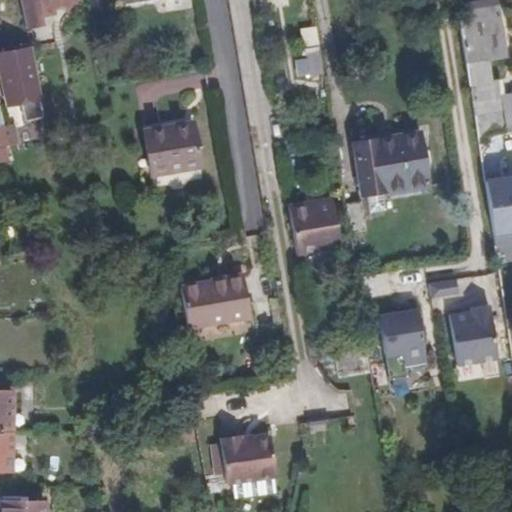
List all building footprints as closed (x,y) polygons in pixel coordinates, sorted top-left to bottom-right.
[(20,0),(26,29),(45,26),(43,16),(58,13),(56,4),(55,0),(20,0)] [(68,12),(83,10),(81,0),(65,0),(66,2),(68,12)] [(470,24),(461,27),(476,119),(478,136),(506,131),(504,114),(505,113),(501,84),(491,85),(488,61),(506,60),(498,10),(469,13),(470,24)] [(301,32),(309,81),(325,78),(316,29),(301,32)] [(21,125),(44,121),(29,52),(0,57),(0,81),(5,107),(17,105),(21,125)] [(504,114),(506,131),(511,130),(511,96),(503,97),(505,113),(504,114)] [(150,177),(200,167),(193,124),(142,133),(150,177)] [(0,147),(9,145),(4,126),(0,126),(0,147)] [(363,193),(429,181),(420,130),(355,142),(363,193)] [(9,145),(0,147),(0,160),(11,158),(9,145)] [(511,177),(485,182),(495,246),(511,243),(511,177)] [(287,212),(294,254),(338,246),(330,198),(312,201),(313,207),(287,212)] [(347,202),(352,232),(367,230),(362,199),(347,202)] [(313,207),(312,201),(286,206),(287,212),(313,207)] [(388,269),(359,274),(362,289),(391,284),(388,269)] [(454,276),(427,280),(430,295),(457,290),(454,276)] [(185,328),(249,318),(243,278),(179,289),(185,328)] [(470,308),(463,309),(448,312),(456,362),(497,355),(489,302),(469,305),(470,308)] [(407,367),(426,364),(417,308),(398,311),(397,308),(380,311),(390,376),(408,373),(407,367)] [(375,370),(372,350),(340,355),(344,375),(375,370)] [(203,393),(200,385),(188,387),(190,396),(203,393)] [(0,434),(12,434),(13,397),(0,396),(0,434)] [(325,420),(310,421),(312,448),(326,447),(325,420)] [(0,476),(11,477),(12,434),(0,434),(0,476)] [(223,483),(272,474),(266,434),(236,439),(235,435),(215,438),(215,440),(223,483)] [(214,472),(220,471),(215,440),(209,441),(214,472)]
